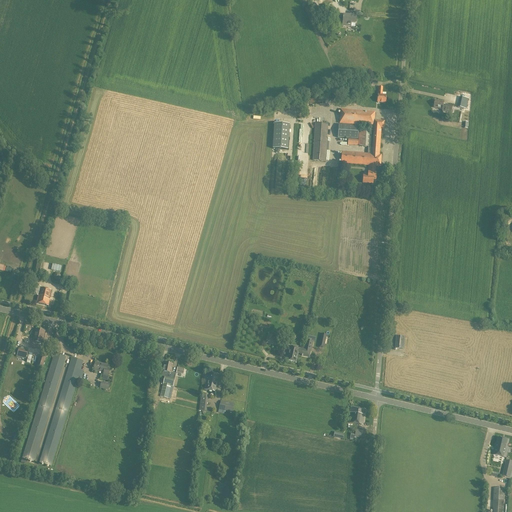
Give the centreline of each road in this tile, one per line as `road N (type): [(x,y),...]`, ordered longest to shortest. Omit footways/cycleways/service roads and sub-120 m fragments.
road 1 (unclassified): [(378,397),(409,0)]
road 2 (secondary): [(0,307),(378,397)]
road 3 (secondary): [(378,397),(511,429)]
